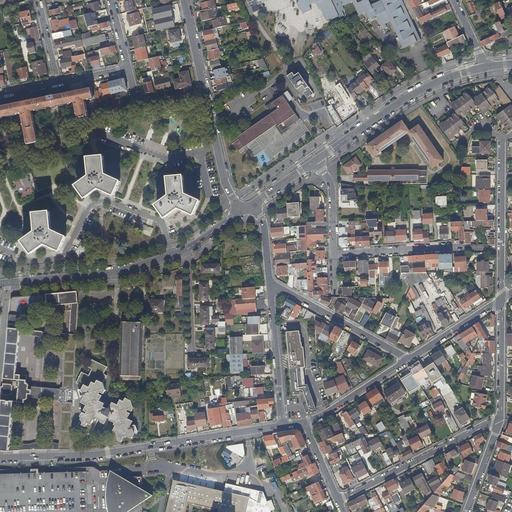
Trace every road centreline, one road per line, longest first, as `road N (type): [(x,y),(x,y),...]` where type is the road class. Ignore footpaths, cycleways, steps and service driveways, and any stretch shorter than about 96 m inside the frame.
road 1 (residential): [(0,458),(107,453),(282,425)]
road 2 (tertiary): [(315,160),(429,84),(484,67)]
road 3 (tertiary): [(188,249),(117,272),(0,283)]
road 4 (residential): [(337,500),(500,416)]
road 5 (residential): [(501,300),(502,136)]
road 6 (residential): [(269,281),(409,359)]
road 7 (residential): [(282,425),(269,281)]
road 8 (residential): [(460,247),(332,253)]
road 9 (residential): [(240,211),(205,93)]
